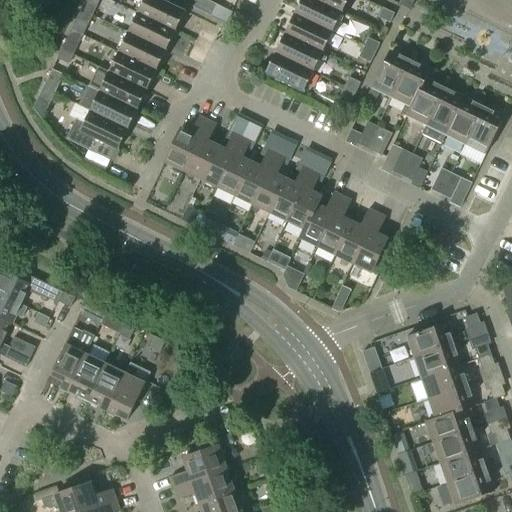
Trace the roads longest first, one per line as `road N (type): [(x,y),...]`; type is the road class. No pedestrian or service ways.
road 1 (residential): [(491,239),(341,164),(336,148),(231,92),(274,0)]
road 2 (tertiary): [(305,354),(233,290),(39,183),(0,135)]
road 3 (tertiary): [(372,511),(333,401),(305,354)]
road 4 (residential): [(305,354),(325,336),(463,295)]
